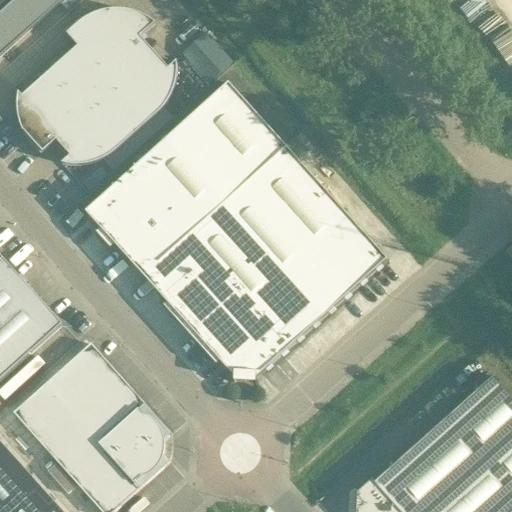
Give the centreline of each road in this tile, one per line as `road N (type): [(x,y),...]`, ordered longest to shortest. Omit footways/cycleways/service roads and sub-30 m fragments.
road 1 (unclassified): [(244,456),(0,183)]
road 2 (unclassified): [(511,214),(244,456)]
road 3 (unknown): [(230,0),(459,261)]
road 4 (unclassified): [(511,183),(343,0)]
road 5 (unknown): [(0,93),(98,7),(159,8)]
